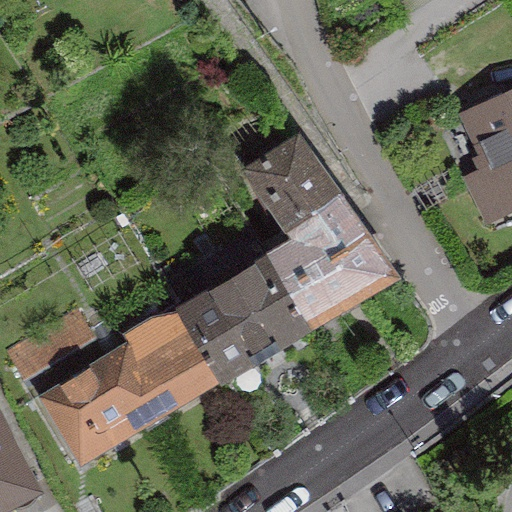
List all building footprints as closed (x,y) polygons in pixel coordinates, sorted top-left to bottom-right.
[(511,91),(456,118),(475,159),(467,163),(473,174),(462,179),(485,229),(511,216),(511,91)] [(238,177),(282,245),(343,206),(300,138),(238,177)] [(397,290),(343,206),(282,245),(285,250),(265,262),(311,341),(397,290)] [(174,318),(216,391),(220,396),(311,341),(265,262),(174,318)] [(95,342),(76,308),(0,350),(20,385),(95,342)] [(78,473),(216,391),(174,318),(151,325),(123,342),(128,349),(39,404),(78,473)] [(0,511),(25,511),(40,505),(0,427),(0,511)]
